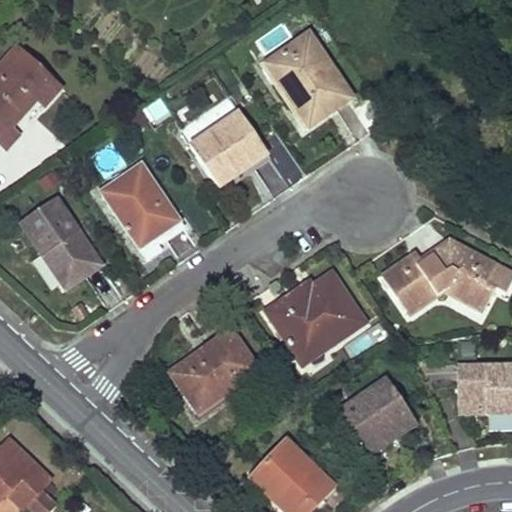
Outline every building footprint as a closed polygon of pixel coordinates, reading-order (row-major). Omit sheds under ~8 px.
[(350,99),(309,38),(268,66),(309,127),(324,117),(350,99)] [(59,91),(16,51),(0,68),(0,137),(8,128),(36,99),(44,107),(59,91)] [(156,127),(172,117),(160,98),(144,108),(156,127)] [(187,150),(214,191),(231,180),(223,167),(239,156),(247,169),(264,158),(238,117),(187,150)] [(8,128),(0,137),(0,144),(5,149),(17,137),(8,128)] [(223,167),(231,180),(236,176),(247,169),(239,156),(223,167)] [(139,249),(147,261),(154,256),(160,252),(152,240),(180,222),(141,165),(101,192),(139,249)] [(56,202),(21,226),(65,291),(76,283),(85,277),(79,269),(94,258),(81,239),(77,242),(72,235),(76,232),(56,202)] [(76,232),(72,235),(77,242),(81,239),(76,232)] [(402,262),(384,276),(407,312),(436,292),(438,296),(444,292),(483,314),(497,290),(487,284),(497,267),(450,241),(423,261),(416,253),(402,262)] [(79,269),(85,277),(100,267),(94,258),(79,269)] [(508,296),(511,288),(511,275),(497,267),(487,284),(497,290),(508,296)] [(290,296),(268,311),(301,360),(362,319),(333,276),(310,289),(302,295),(299,291),(290,296)] [(307,285),(299,291),(302,295),(310,289),(307,285)] [(212,345),(171,372),(197,412),(257,372),(231,333),(212,345)] [(511,375),(455,376),(456,424),(484,424),(484,426),(499,426),(511,426),(511,375)] [(420,428),(389,384),(338,419),(368,463),(394,445),(420,428)] [(286,442),(250,480),(283,511),(311,511),(317,506),(334,488),(286,442)] [(47,482),(7,444),(0,450),(0,500),(6,494),(22,509),(47,482)]
